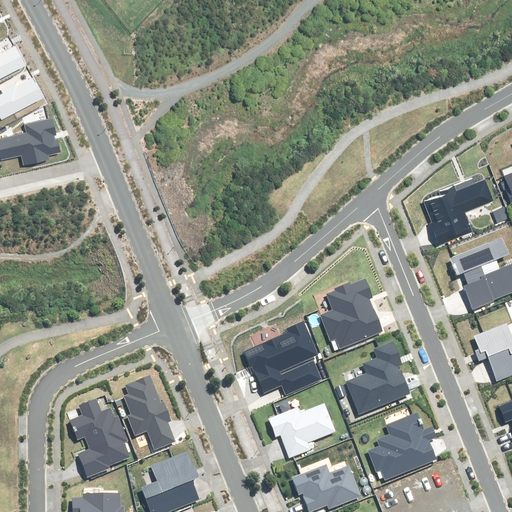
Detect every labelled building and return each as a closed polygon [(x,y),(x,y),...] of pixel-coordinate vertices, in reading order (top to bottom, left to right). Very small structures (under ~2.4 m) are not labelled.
[(0,78),(25,66),(15,47),(0,54),(0,78)] [(0,117),(1,119),(42,98),(32,79),(17,87),(15,83),(2,90),(3,93),(0,94),(0,117)] [(27,133),(0,139),(0,154),(1,160),(22,155),(24,165),(49,159),(48,154),(60,152),(52,119),(25,126),(27,133)] [(429,224),(438,246),(472,233),(464,212),(493,200),(485,180),(457,191),(455,186),(441,192),(443,197),(425,204),(433,222),(429,224)] [(502,237),(451,257),(458,275),(465,272),(469,283),(463,286),(471,308),(511,291),(511,264),(499,270),(496,260),(509,255),(502,237)] [(336,338),(339,348),(382,331),(369,298),(373,297),(366,280),(351,285),(350,283),(336,288),(337,291),(327,295),(333,310),(321,315),(331,340),(336,338)] [(289,332),(244,352),(250,367),(253,366),(265,393),(282,385),(286,395),(322,379),(312,357),(318,354),(303,321),(288,328),(289,332)] [(506,323),(475,335),(481,348),(475,350),(480,361),(488,357),(498,380),(511,374),(511,333),(510,335),(506,323)] [(403,364),(394,342),(375,350),(378,358),(363,364),(366,374),(346,382),(360,414),(409,394),(401,372),(399,373),(397,366),(403,364)] [(129,394),(124,397),(131,414),(128,415),(136,435),(147,431),(155,449),(174,441),(167,422),(170,421),(162,401),(159,402),(149,377),(126,386),(129,394)] [(101,412),(96,399),(80,406),(84,415),(70,420),(78,439),(85,436),(90,449),(79,453),(88,476),(109,468),(108,466),(129,458),(123,443),(127,441),(117,416),(113,418),(110,409),(101,412)] [(511,423),(511,401),(500,406),(506,421),(510,420),(511,423)] [(298,408),(269,419),(275,435),(280,433),(290,458),(310,450),(307,443),(335,432),(324,404),(300,413),(298,408)] [(381,470),(385,479),(436,459),(428,441),(436,438),(432,427),(424,430),(418,413),(387,425),(391,435),(378,440),(381,446),(368,451),(376,472),(381,470)] [(152,511),(167,511),(199,499),(191,480),(198,477),(188,452),(152,466),(158,481),(143,487),(152,511)] [(326,464),(292,478),(298,494),(303,492),(311,511),(328,504),(330,508),(360,496),(349,466),(330,474),(326,464)] [(84,498),(72,498),(72,511),(123,511),(124,507),(120,507),(120,493),(84,494),(84,498)]
